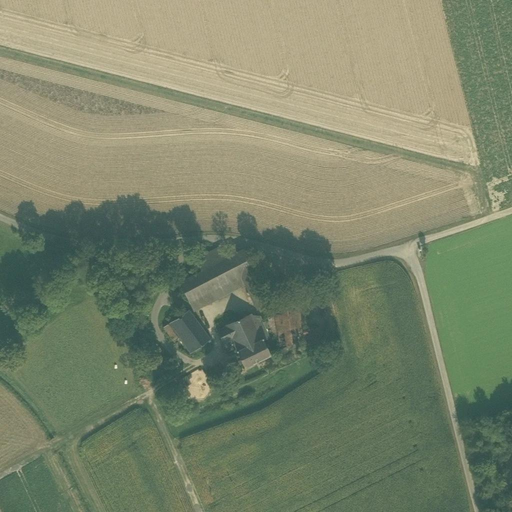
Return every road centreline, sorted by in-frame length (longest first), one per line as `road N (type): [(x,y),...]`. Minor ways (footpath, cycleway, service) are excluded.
road 1 (track): [(489,218),(480,174),(0,48)]
road 2 (unclassified): [(0,217),(58,242),(118,249),(239,241),(332,264),(411,245)]
road 3 (unclassified): [(411,245),(476,511)]
road 4 (track): [(197,511),(154,408),(155,391),(171,377)]
